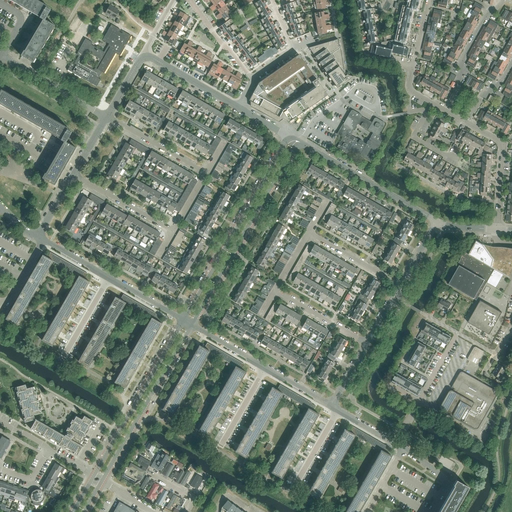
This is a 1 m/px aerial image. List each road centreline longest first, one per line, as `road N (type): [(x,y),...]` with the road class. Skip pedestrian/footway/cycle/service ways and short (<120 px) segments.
road 1 (tertiary): [(191,325),(297,141)]
road 2 (tertiary): [(286,141),(182,320)]
road 3 (tertiary): [(101,481),(191,325)]
road 4 (tertiary): [(182,320),(93,476)]
road 5 (unclassified): [(182,320),(41,239)]
road 6 (residential): [(331,405),(191,325)]
road 7 (unclassified): [(436,221),(297,141)]
road 8 (residential): [(158,257),(172,232),(72,174)]
road 9 (residential): [(385,439),(406,423),(457,333)]
road 10 (residential): [(444,110),(463,58),(502,0)]
road 11 (residential): [(106,116),(0,56)]
